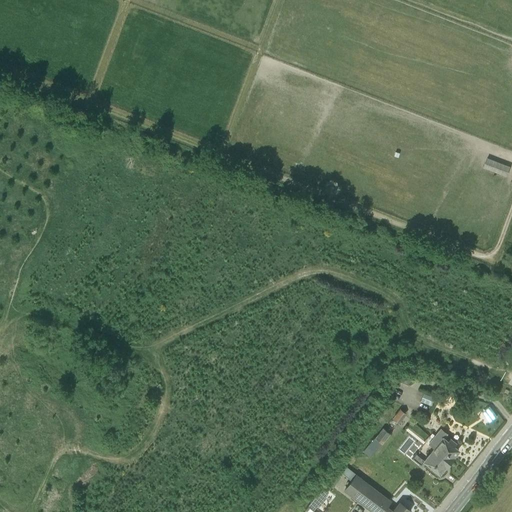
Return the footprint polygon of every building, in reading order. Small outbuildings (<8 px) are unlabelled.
[(509,172),(486,162),(483,168),(506,177),(509,172)] [(407,384),(410,377),(403,375),(403,376),(399,375),(397,380),(407,384)] [(431,406),(434,398),(423,393),(420,402),(431,406)] [(398,422),(405,413),(400,409),(393,418),(398,422)] [(390,433),(383,427),(363,450),(371,456),(381,443),(382,444),(390,433)] [(452,457),(458,450),(453,446),(455,443),(450,439),(448,441),(443,438),(446,433),(440,428),(436,432),(437,433),(435,436),(432,439),(435,441),(437,439),(440,442),(437,445),(452,457)] [(429,443),(432,439),(429,436),(424,442),(428,445),(429,443)] [(434,448),(424,460),(416,454),(412,458),(421,464),(424,461),(439,474),(452,457),(437,445),(440,442),(437,439),(435,441),(432,439),(429,443),(434,448)] [(365,481),(343,464),(338,470),(352,480),(345,489),(355,497),(365,481)] [(336,472),(335,472),(326,483),(327,483),(332,488),(341,477),(336,472)] [(409,511),(411,510),(400,502),(392,511),(387,507),(391,501),(365,481),(355,497),(359,499),(358,500),(373,511),(409,511)] [(308,505),(309,506),(316,511),(319,511),(325,506),(323,505),(327,500),(318,492),(308,505)]
